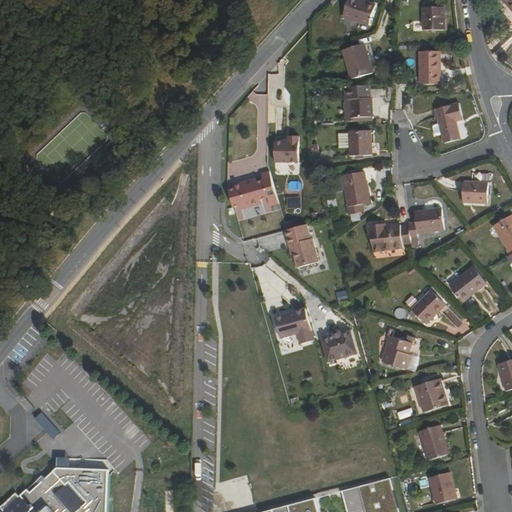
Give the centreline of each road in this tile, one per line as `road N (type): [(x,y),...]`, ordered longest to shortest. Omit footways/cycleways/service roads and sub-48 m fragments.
road 1 (residential): [(0,357),(95,239),(324,0)]
road 2 (residential): [(511,316),(470,355),(497,511)]
road 3 (residential): [(506,141),(430,168),(410,167),(398,113)]
